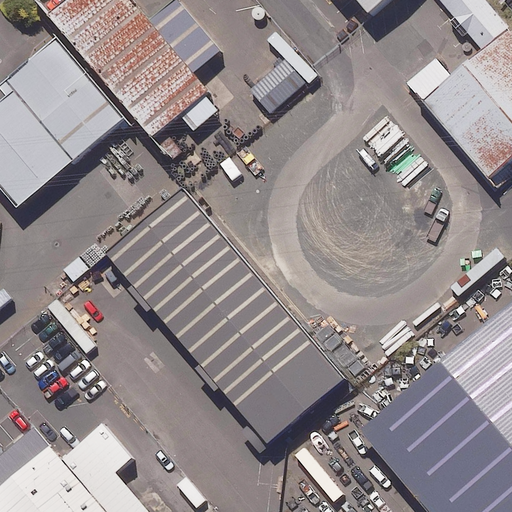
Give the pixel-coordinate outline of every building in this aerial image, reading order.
[(171,0),(151,17),(136,0),(60,0),(43,15),(59,34),(127,114),(150,140),(179,116),(193,133),(219,111),(205,95),(210,90),(195,72),(222,50),(179,0),(171,0)] [(389,0),(356,0),(370,16),(389,0)] [(507,30),(510,28),(486,0),(441,0),(458,20),(451,25),(464,40),(470,34),(483,50),(507,30)] [(511,35),(507,30),(483,50),(451,77),(438,62),(408,87),(490,183),(511,164),(511,35)] [(0,188),(16,208),(127,114),(59,34),(0,83),(0,90),(5,96),(0,99),(0,188)] [(304,83),(282,59),(249,89),(271,113),(304,83)] [(346,379),(182,186),(103,253),(267,446),(346,379)] [(511,511),(511,302),(358,432),(426,511),(511,511)] [(63,462),(35,429),(9,451),(0,458),(0,511),(148,511),(117,476),(134,462),(105,427),(63,462)]
